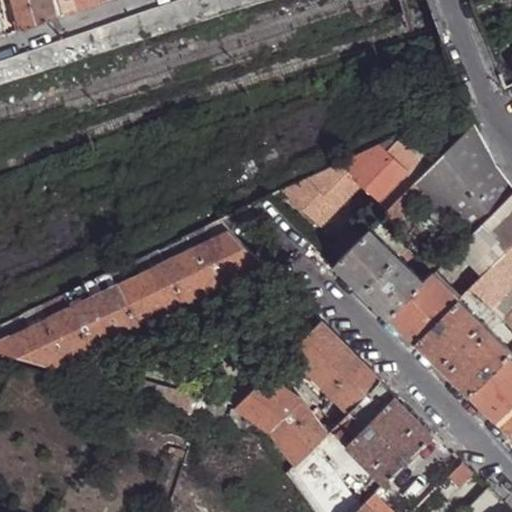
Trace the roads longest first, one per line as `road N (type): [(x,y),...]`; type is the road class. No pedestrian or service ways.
road 1 (residential): [(511,474),(251,218)]
road 2 (residential): [(511,146),(451,0)]
road 3 (residential): [(0,46),(142,0)]
